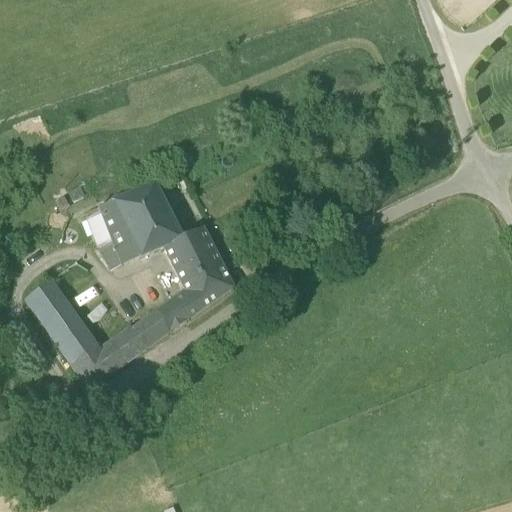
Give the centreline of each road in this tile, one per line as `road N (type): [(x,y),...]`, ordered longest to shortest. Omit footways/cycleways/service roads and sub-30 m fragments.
road 1 (unclassified): [(0,442),(83,410),(342,241),(484,166)]
road 2 (unclassified): [(421,0),(484,166)]
